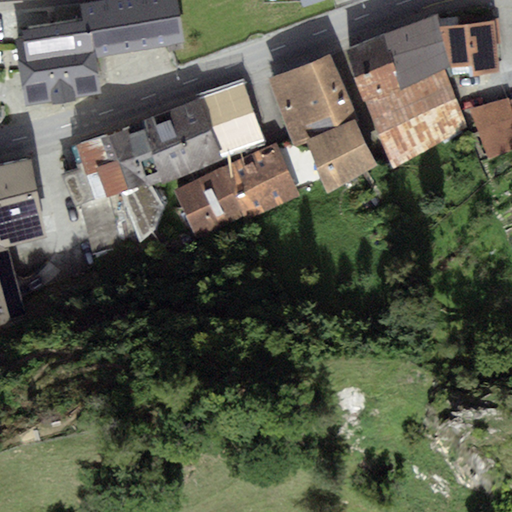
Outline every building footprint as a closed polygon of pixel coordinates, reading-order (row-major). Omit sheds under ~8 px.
[(176,0),(100,0),(80,3),(83,20),(91,31),(95,57),(184,41),(176,0)] [(299,0),(302,8),(326,0),(299,0)] [(436,14),(384,34),(404,88),(444,68),(450,66),(439,25),(436,14)] [(91,31),(83,20),(21,29),(22,38),(15,39),(26,105),(102,94),(95,57),(91,31)] [(501,73),(492,20),(439,25),(450,66),(451,69),(472,65),(473,75),(501,73)] [(404,88),(384,34),(346,49),(365,102),(404,88)] [(331,53),(268,79),(295,144),(306,139),(356,119),(358,118),(331,53)] [(404,88),(365,102),(393,169),(468,127),(444,68),(404,88)] [(244,83),(200,98),(222,155),(264,140),(244,83)] [(200,98),(142,119),(142,121),(161,178),(162,183),(223,160),(222,155),(200,98)] [(508,98),(471,111),(489,161),(511,148),(511,100),(509,102),(508,98)] [(356,119),(306,139),(328,194),(378,165),(356,119)] [(161,178),(142,121),(101,137),(109,162),(118,159),(128,189),(149,182),(161,178)] [(109,162),(101,137),(76,145),(81,162),(76,164),(78,169),(61,175),(75,206),(105,195),(106,197),(121,191),(128,189),(118,159),(109,162)] [(300,195),(275,143),(222,168),(246,216),(248,221),(300,195)] [(0,164),(0,326),(28,320),(8,247),(47,237),(30,158),(0,164)] [(246,216),(222,168),(174,190),(197,240),(246,216)] [(149,182),(121,191),(140,242),(154,230),(163,205),(149,182)]
